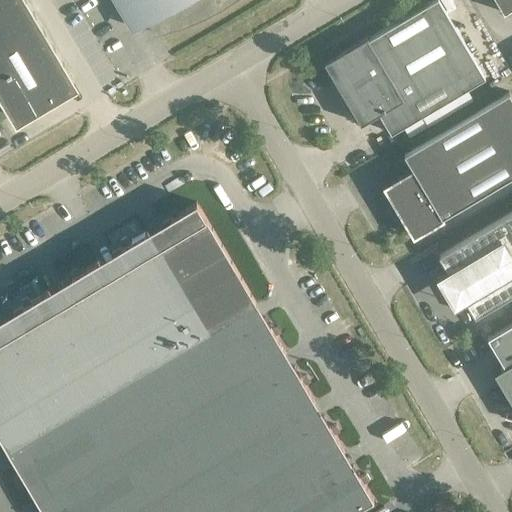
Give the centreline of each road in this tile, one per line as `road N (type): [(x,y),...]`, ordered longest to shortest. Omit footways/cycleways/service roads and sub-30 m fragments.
road 1 (unclassified): [(236,72),(489,511)]
road 2 (unclassified): [(236,72),(0,208)]
road 3 (unclassified): [(356,0),(236,72)]
